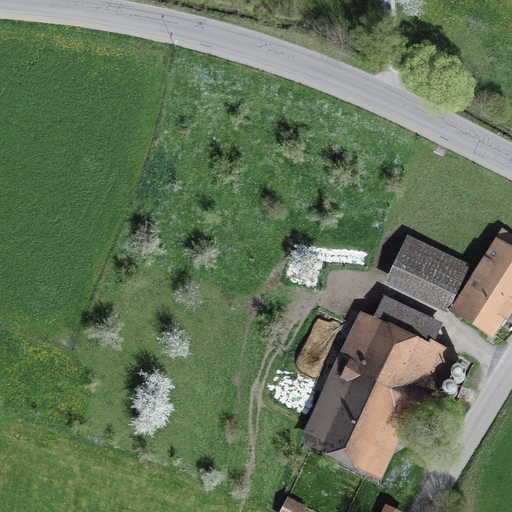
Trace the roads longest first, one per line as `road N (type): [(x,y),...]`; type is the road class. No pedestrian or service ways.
road 1 (tertiary): [(511,160),(298,60),(229,38),(8,0)]
road 2 (unclassified): [(421,511),(511,362)]
